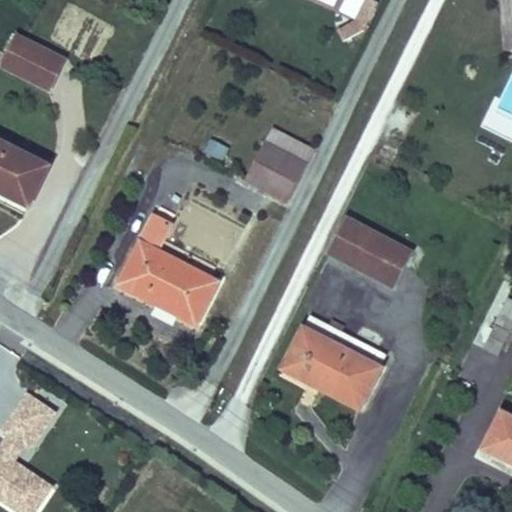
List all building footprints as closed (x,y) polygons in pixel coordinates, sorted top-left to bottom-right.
[(365,25),(377,1),(376,0),(363,0),(354,20),(365,25)] [(343,40),(364,29),(365,25),(354,20),(337,30),(343,40)] [(0,53),(0,56),(45,81),(61,49),(15,25),(0,53)] [(304,167),(312,152),(272,129),(263,145),(304,167)] [(0,132),(0,184),(25,196),(46,156),(0,132)] [(285,203),(304,167),(263,145),(244,181),(285,203)] [(329,251),(397,285),(413,251),(346,217),(329,251)] [(119,286),(196,325),(216,283),(156,252),(168,227),(152,219),(119,286)] [(511,309),(504,305),(495,322),(478,355),(491,362),(508,328),(511,319),(511,309)] [(310,317),(282,368),(359,409),(385,356),(310,317)] [(34,511),(52,486),(14,461),(23,449),(30,454),(57,413),(25,391),(0,427),(0,432),(4,435),(0,439),(0,503),(13,511),(34,511)] [(511,419),(502,415),(483,451),(511,465),(511,419)]
